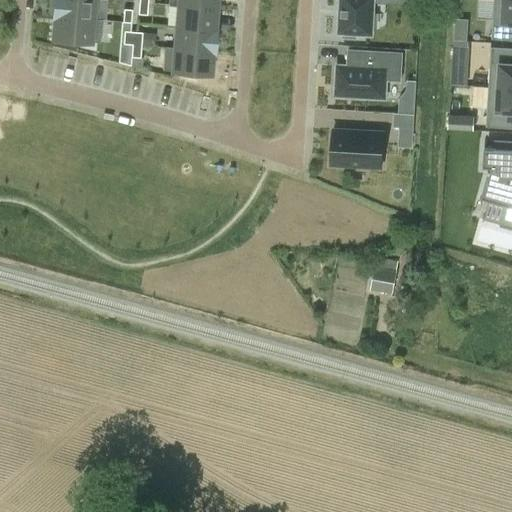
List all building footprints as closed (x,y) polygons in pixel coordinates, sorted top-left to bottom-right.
[(91,20),(92,19),(93,0),(53,0),(52,16),(91,20)] [(98,0),(95,16),(105,17),(107,0),(98,0)] [(167,0),(167,5),(177,6),(177,5),(215,8),(215,0),(167,0)] [(356,34),(372,35),(373,0),(340,0),(338,33),(343,34),(342,37),(356,38),(356,34)] [(511,0),(493,0),(491,39),(511,40),(511,0)] [(146,15),(147,3),(138,2),(137,14),(146,15)] [(177,5),(177,6),(175,27),(213,30),(213,29),(215,8),(177,5)] [(132,10),(123,9),(122,22),(130,23),(132,10)] [(91,20),(52,16),(52,17),(54,17),(52,39),(64,40),(64,42),(77,44),(77,41),(99,43),(101,19),(92,19),(91,20)] [(454,83),(468,83),(469,18),(455,17),(454,83)] [(174,47),(173,48),(211,52),(211,53),(213,53),(215,29),(213,29),(213,30),(175,27),(174,47)] [(131,45),(132,44),(133,32),(124,31),(123,44),(131,45)] [(132,44),(141,45),(142,33),(133,32),(132,44)] [(140,58),(141,45),(132,44),(131,45),(131,57),(140,58)] [(197,73),(210,74),(211,53),(211,52),(173,48),(174,47),(164,46),(162,70),(184,72),(184,74),(197,75),(197,73)] [(488,87),(511,88),(511,48),(491,47),(488,87)] [(337,65),(335,96),(385,98),(386,80),(400,81),(402,53),(364,51),(363,67),(337,65)] [(511,88),(488,87),(486,127),(511,128),(511,122),(511,88)] [(412,128),(413,115),(394,114),(393,127),(412,128)] [(472,117),(448,115),(447,129),(472,131),(472,117)] [(383,130),(333,127),(331,163),(381,166),(383,130)] [(500,216),(511,218),(511,150),(511,143),(511,142),(495,141),(495,150),(484,149),(483,166),(491,167),(490,175),(487,175),(481,197),(488,199),(504,203),(500,216)] [(370,290),(392,294),(396,270),(398,260),(377,256),(376,265),(374,265),(370,290)]
